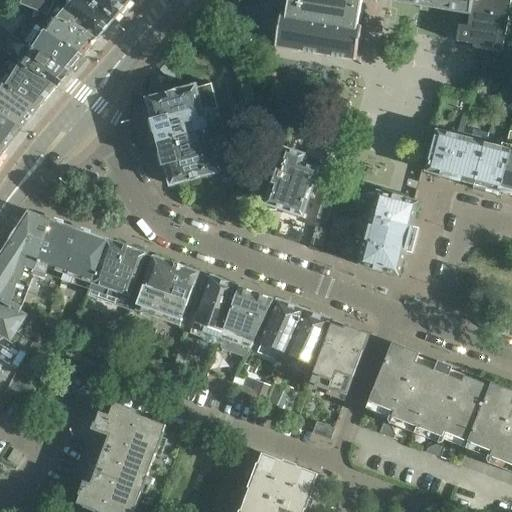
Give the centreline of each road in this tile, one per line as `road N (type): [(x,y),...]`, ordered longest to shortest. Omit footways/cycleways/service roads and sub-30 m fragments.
road 1 (residential): [(4,511),(93,387),(109,385),(342,464)]
road 2 (residential): [(89,104),(110,120),(154,209),(178,231),(397,308)]
road 3 (residential): [(342,464),(397,308)]
road 4 (residential): [(511,215),(473,217),(450,231),(422,316)]
road 5 (tertiary): [(0,224),(89,104)]
road 6 (tertiary): [(89,104),(177,0)]
